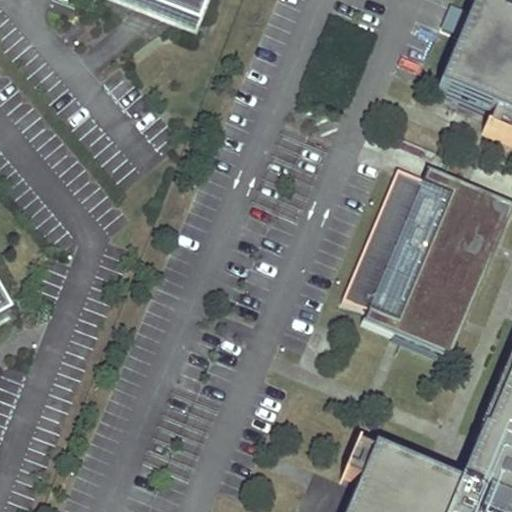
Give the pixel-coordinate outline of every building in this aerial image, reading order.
[(112,0),(149,14),(195,32),(207,0),(112,0)] [(511,0),(474,0),(434,97),(488,119),(511,129),(511,0)] [(511,129),(488,119),(481,135),(511,148),(511,129)] [(420,185),(395,174),(340,305),(364,316),(360,326),(447,363),(449,361),(445,359),(507,213),(511,214),(511,211),(424,174),(420,185)] [(511,511),(511,349),(473,441),(476,442),(455,492),(431,482),(369,456),(354,491),(345,511),(511,511)] [(353,449),(339,484),(354,491),(369,456),(353,449)]
